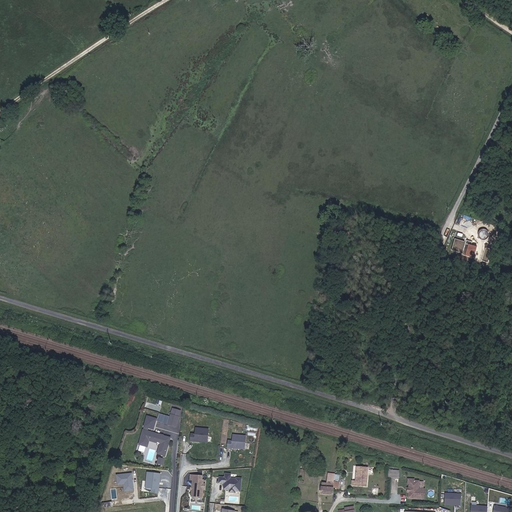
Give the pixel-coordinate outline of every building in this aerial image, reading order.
[(0,125),(0,133),(9,128),(5,122),(0,125)] [(484,242),(486,242),(488,241),(489,239),(490,237),(490,236),(489,234),(488,232),(487,231),(485,231),(483,230),(482,231),(480,232),(479,233),(478,235),(478,237),(479,239),(480,241),(482,242),(484,242)] [(463,253),(476,256),(479,247),(467,243),(467,242),(455,239),(452,251),(463,254),(463,253)] [(154,430),(158,418),(148,414),(144,426),(154,430)] [(177,431),(180,422),(172,419),(170,429),(177,431)] [(195,433),(191,433),(190,441),(209,442),(210,428),(196,427),(195,433)] [(228,448),(246,449),(247,434),(233,433),(233,440),(228,439),(228,448)] [(160,439),(145,435),(141,449),(148,451),(150,445),(158,447),(158,446),(162,447),(159,458),(166,460),(172,442),(164,440),(164,442),(160,440),(160,439)] [(355,488),(370,489),(371,470),(360,469),(359,484),(356,484),(355,488)] [(152,492),(160,493),(161,472),(147,471),(146,488),(152,488),(152,492)] [(133,472),(117,474),(118,484),(124,484),(125,491),(135,490),(133,472)] [(230,491),(242,492),(243,477),(232,477),(232,473),(225,472),(225,476),(220,476),(219,483),(224,483),(224,489),(230,489),(230,491)] [(392,479),(403,480),(403,472),(393,472),(392,479)] [(203,479),(204,474),(191,474),(190,479),(193,479),(192,497),(204,498),(205,479),(203,479)] [(336,498),(337,492),(337,486),(337,477),(330,475),(330,486),(324,486),(324,498),(336,498)] [(412,501),(428,502),(428,493),(422,493),(423,485),(419,485),(416,485),(414,487),(414,488),(413,493),(414,494),(414,495),(414,496),(413,496),(412,501)] [(445,505),(462,505),(462,493),(445,492),(445,505)]
